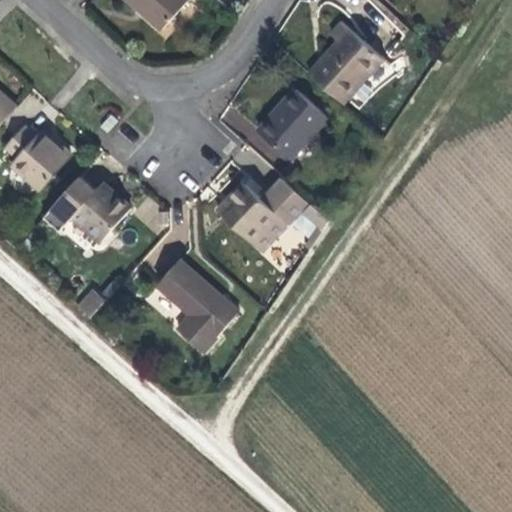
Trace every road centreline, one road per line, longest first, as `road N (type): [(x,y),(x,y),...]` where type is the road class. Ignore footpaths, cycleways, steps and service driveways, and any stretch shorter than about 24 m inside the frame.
road 1 (track): [(509,0),(212,447)]
road 2 (track): [(286,511),(0,258)]
road 3 (residential): [(272,0),(238,50),(189,89),(112,59),(41,0)]
